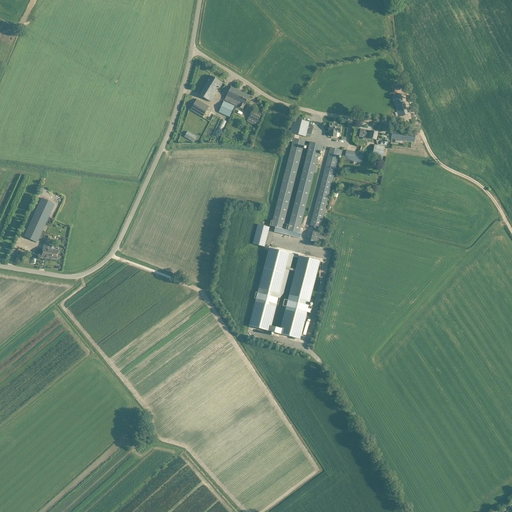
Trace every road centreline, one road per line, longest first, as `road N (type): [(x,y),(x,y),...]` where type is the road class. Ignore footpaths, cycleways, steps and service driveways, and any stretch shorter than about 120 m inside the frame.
road 1 (unclassified): [(86,275),(117,246),(165,149),(192,51)]
road 2 (unclassified): [(418,132),(271,98),(192,51)]
road 3 (track): [(418,132),(442,165),(487,192),(511,230)]
